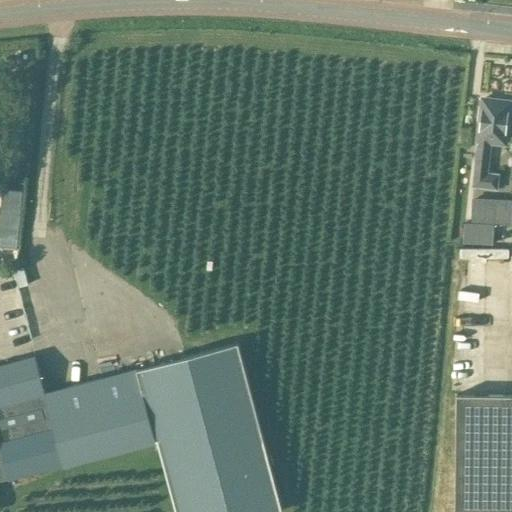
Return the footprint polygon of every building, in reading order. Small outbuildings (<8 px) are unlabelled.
[(483,99),(478,141),(472,188),(498,191),(500,174),(488,173),(492,142),(505,144),(510,102),(483,99)] [(0,151),(0,169),(23,171),(28,111),(10,110),(6,152),(0,151)] [(511,199),(473,198),(472,223),(464,223),(463,243),(493,244),(494,224),(511,224),(511,199)] [(17,249),(0,247),(0,264),(16,260),(17,249)] [(158,441),(159,445),(176,511),(278,511),(283,511),(238,343),(189,356),(137,370),(136,368),(45,393),(36,356),(0,365),(0,448),(8,479),(8,480),(63,465),(63,466),(158,441)] [(511,511),(511,394),(457,394),(454,511),(511,511)]
